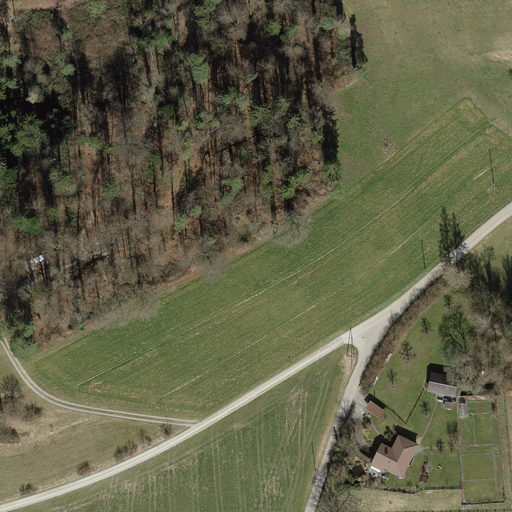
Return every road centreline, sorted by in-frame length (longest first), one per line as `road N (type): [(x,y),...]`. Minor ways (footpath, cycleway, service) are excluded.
road 1 (track): [(0,510),(76,487),(207,424),(384,320)]
road 2 (unclassified): [(511,209),(384,320),(309,511)]
road 3 (track): [(207,424),(52,399),(27,382),(0,335)]
